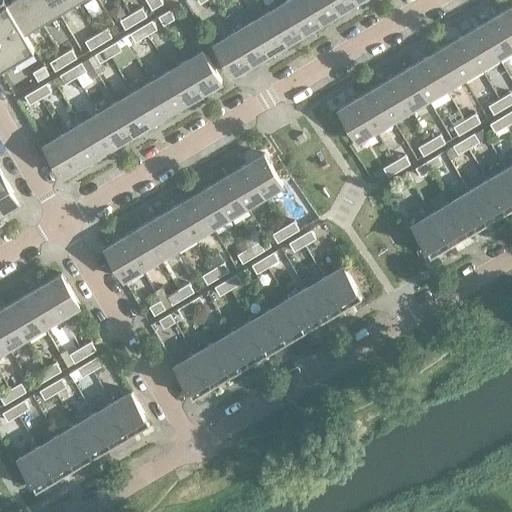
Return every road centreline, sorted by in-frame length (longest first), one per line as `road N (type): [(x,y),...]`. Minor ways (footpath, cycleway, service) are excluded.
road 1 (residential): [(57,222),(434,0)]
road 2 (residential): [(194,445),(511,252)]
road 3 (residential): [(194,445),(57,222)]
road 4 (residential): [(84,511),(194,445)]
